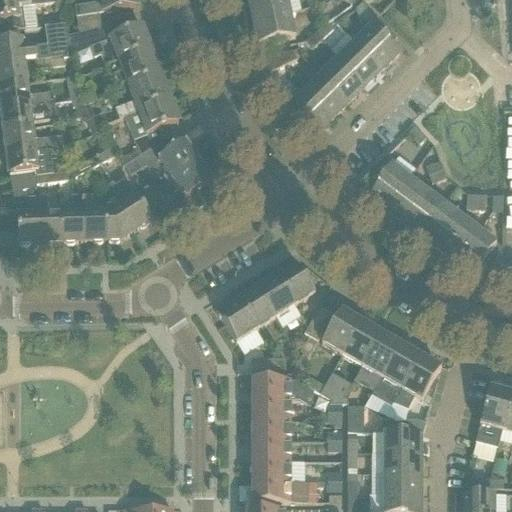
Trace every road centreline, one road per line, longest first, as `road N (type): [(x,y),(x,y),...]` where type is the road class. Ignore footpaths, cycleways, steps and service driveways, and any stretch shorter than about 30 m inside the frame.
road 1 (residential): [(293,196),(446,41),(459,0)]
road 2 (residential): [(491,331),(400,286),(293,196)]
road 3 (residential): [(155,286),(190,334),(203,378),(202,511)]
road 4 (residential): [(293,196),(235,122),(189,0)]
road 5 (residential): [(438,511),(453,420),(491,331)]
road 6 (residential): [(155,286),(293,196)]
road 7 (residential): [(0,308),(111,302),(155,286)]
